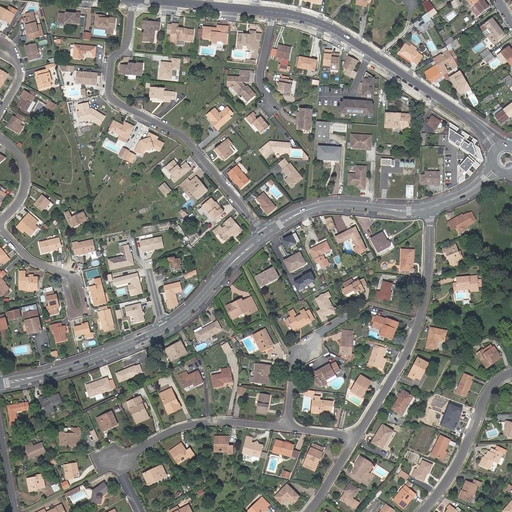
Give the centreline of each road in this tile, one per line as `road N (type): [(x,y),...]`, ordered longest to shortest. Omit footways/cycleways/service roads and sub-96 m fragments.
road 1 (residential): [(132,0),(127,40),(111,58),(110,97),(184,137),(265,234)]
road 2 (residential): [(355,436),(418,321),(427,208)]
road 3 (residential): [(286,426),(192,423),(119,459),(142,511)]
road 4 (tertiary): [(0,383),(62,369),(164,327)]
road 5 (tertiary): [(265,234),(323,205),(427,208)]
road 6 (residential): [(511,375),(484,400),(459,464),(424,511)]
road 7 (tertiary): [(370,53),(465,115),(497,147)]
road 8 (tertiary): [(164,327),(265,234)]
road 9 (tertiary): [(149,0),(272,11)]
